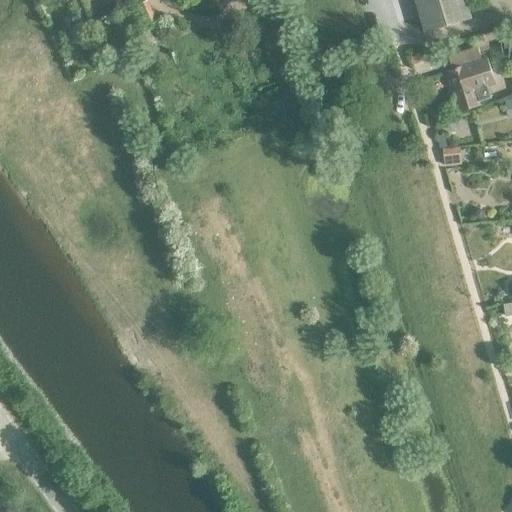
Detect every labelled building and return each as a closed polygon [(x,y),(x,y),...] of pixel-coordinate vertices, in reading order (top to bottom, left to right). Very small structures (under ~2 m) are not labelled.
[(413,0),(419,17),(424,32),(469,18),(464,0),(413,0)] [(122,25),(142,16),(146,24),(154,20),(150,12),(143,15),(138,4),(117,14),(122,25)] [(100,36),(106,33),(115,29),(111,20),(96,27),(100,36)] [(144,31),(139,43),(152,48),(157,36),(144,31)] [(511,62),(511,34),(501,33),(500,49),(509,50),(507,62),(511,62)] [(452,71),(446,73),(459,113),(480,106),(478,101),(489,98),(485,83),(494,80),(487,60),(481,61),(477,48),(447,58),(452,71)] [(428,53),(409,58),(412,67),(431,61),(428,53)] [(511,100),(503,101),(504,115),(511,114),(511,100)] [(457,119),(447,121),(449,129),(458,127),(457,119)] [(459,146),(442,148),(444,165),(461,164),(459,146)] [(492,312),(505,322),(511,312),(511,308),(501,300),(492,312)]
